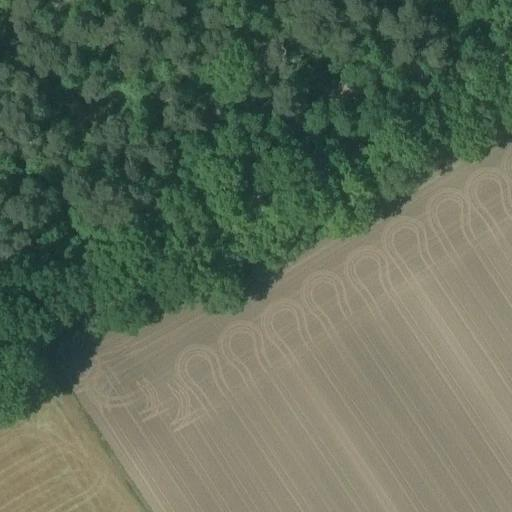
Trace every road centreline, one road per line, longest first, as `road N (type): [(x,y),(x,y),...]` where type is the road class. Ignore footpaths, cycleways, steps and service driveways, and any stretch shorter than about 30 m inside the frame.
road 1 (track): [(0,381),(511,65)]
road 2 (track): [(231,0),(263,214)]
